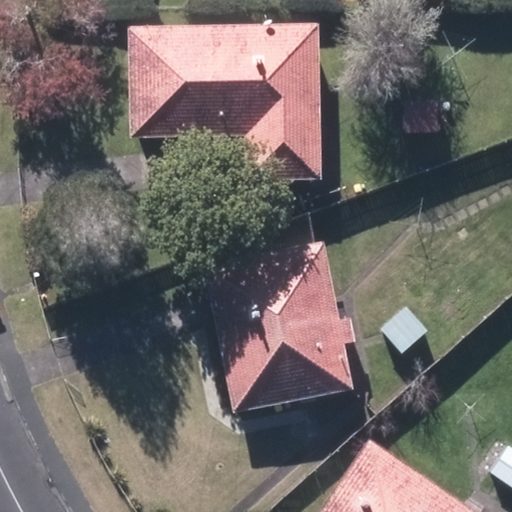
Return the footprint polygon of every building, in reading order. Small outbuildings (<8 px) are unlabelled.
[(260,137),(260,182),(334,180),(332,25),(143,27),(143,138),(260,137)] [(405,131),(447,130),(447,100),(406,101),(405,131)] [(219,266),(246,413),(364,391),(359,366),(371,364),(362,317),(352,319),(338,243),(219,266)] [(390,330),(411,351),(429,334),(408,313),(390,330)] [(511,461),(503,476),(511,481),(511,433),(506,443),(511,448),(511,461)] [(328,511),(486,511),(377,438),(328,511)]
